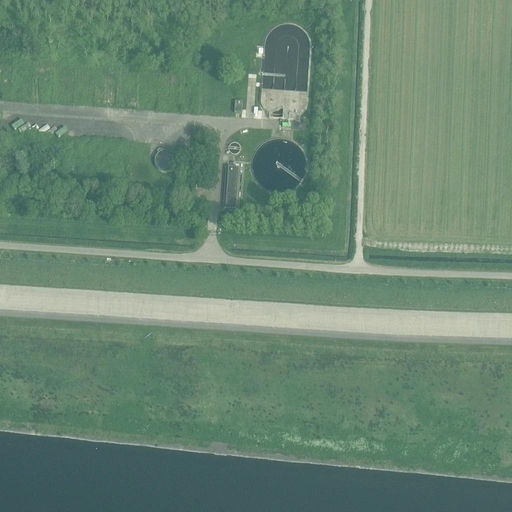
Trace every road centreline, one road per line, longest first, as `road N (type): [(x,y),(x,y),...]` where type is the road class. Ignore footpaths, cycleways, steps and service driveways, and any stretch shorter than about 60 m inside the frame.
road 1 (unclassified): [(0,313),(511,341)]
road 2 (unclassified): [(358,268),(0,245)]
road 3 (unclassified): [(358,268),(368,0)]
road 4 (unclassified): [(511,275),(358,268)]
